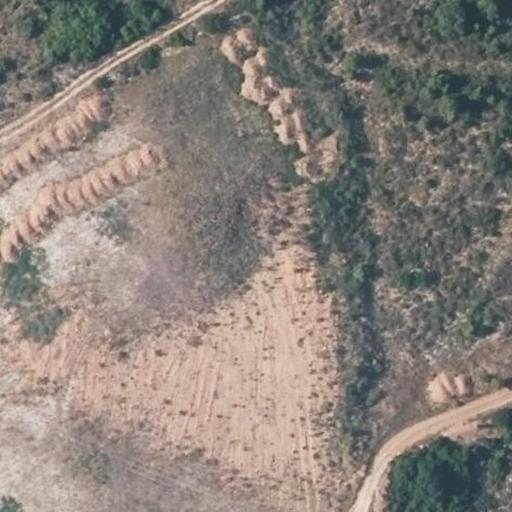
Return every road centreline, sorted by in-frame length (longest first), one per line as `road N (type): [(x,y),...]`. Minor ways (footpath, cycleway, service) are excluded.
road 1 (track): [(217,0),(0,135)]
road 2 (track): [(511,393),(396,443),(377,465),(361,511)]
